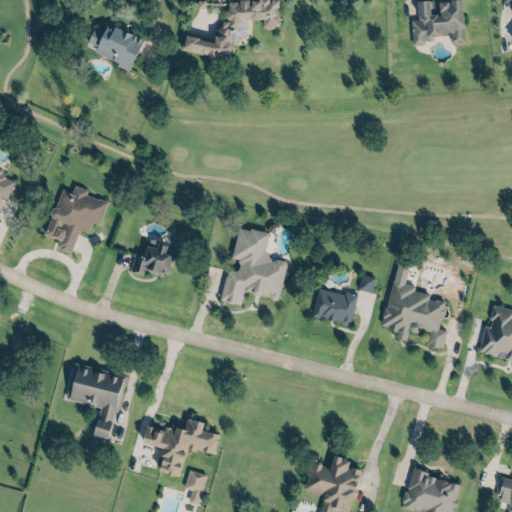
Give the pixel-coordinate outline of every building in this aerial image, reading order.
[(278,0),(278,6),(276,6),(276,13),(278,14),(277,25),(273,24),(272,27),(268,28),(262,27),(261,24),(261,18),(257,19),(252,19),(249,17),(242,18),(243,35),(231,45),(223,43),(217,54),(216,57),(212,59),(208,58),(206,55),(179,48),(183,32),(199,36),(199,38),(214,42),(213,29),(222,23),(221,20),(227,20),(224,15),(224,9),(227,7),(227,0),(237,1),(237,0),(249,0),(249,3),(251,3),(251,0),(278,0)] [(463,42),(459,0),(451,0),(436,1),(437,14),(428,14),(427,0),(414,1),(415,19),(408,19),(410,45),(422,44),(422,37),(447,35),(448,43),(463,42)] [(127,72),(113,65),(115,61),(94,50),(96,45),(87,41),(93,28),(103,33),(106,26),(112,29),(114,25),(143,39),(127,72)] [(0,171),(5,174),(4,175),(13,179),(5,197),(0,194),(0,171)] [(104,200),(83,193),(85,188),(71,184),(69,191),(57,187),(42,233),(56,238),(53,246),(69,251),(76,227),(86,230),(89,220),(97,223),(104,200)] [(218,299),(238,303),(241,290),(276,297),(284,260),(262,256),(267,232),(235,225),(229,256),(237,258),(234,269),(224,267),(218,299)] [(142,255),(131,253),(128,269),(141,272),(142,269),(165,274),(169,253),(163,252),(165,242),(146,238),(142,255)] [(378,325),(394,329),(393,336),(403,339),(406,328),(417,331),(418,328),(426,330),(423,343),(440,347),(444,329),(437,327),(443,300),(426,297),(427,293),(410,289),(416,265),(394,260),(378,325)] [(371,276),(358,273),(355,287),(368,290),(371,276)] [(312,287),(338,293),(339,289),(351,292),(344,324),(306,315),(312,287)] [(475,351),(511,358),(511,315),(511,309),(511,308),(490,304),(486,325),(481,324),(475,351)] [(63,398),(97,405),(91,433),(105,437),(111,410),(115,411),(124,374),(71,362),(63,398)] [(216,433),(200,429),(202,421),(187,416),(185,427),(176,425),(175,428),(164,425),(164,428),(145,423),(140,440),(160,446),(158,455),(162,456),(158,469),(177,474),(185,444),(211,451),(216,433)] [(323,495),(318,511),(329,511),(331,508),(343,511),(346,511),(359,470),(346,466),(349,459),(335,455),(331,468),(325,466),(320,459),(308,455),(303,472),(308,474),(303,489),(323,495)] [(453,484),(445,511),(420,511),(421,510),(407,506),(407,508),(391,503),(402,465),(424,471),(423,475),(453,484)] [(188,489),(185,501),(195,504),(203,473),(185,468),(180,487),(188,489)] [(511,476),(499,474),(494,494),(500,495),(499,499),(510,502),(508,510),(511,511),(511,476)]
